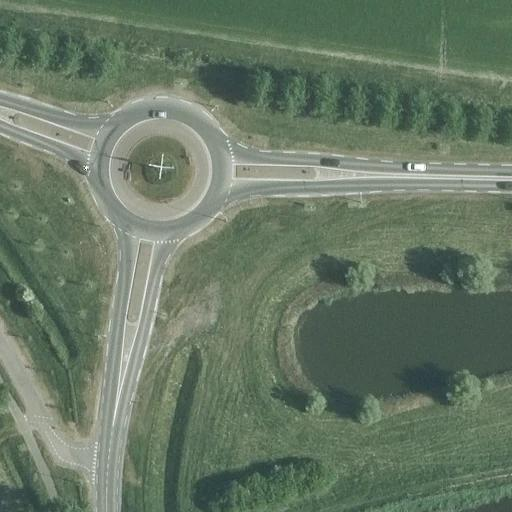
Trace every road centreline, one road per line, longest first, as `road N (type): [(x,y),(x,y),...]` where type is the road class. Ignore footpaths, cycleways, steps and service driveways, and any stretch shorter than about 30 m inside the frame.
road 1 (primary): [(388,174),(217,152)]
road 2 (primary): [(217,192),(388,174)]
road 3 (track): [(108,458),(57,446),(0,343)]
road 4 (tertiary): [(128,221),(115,318),(120,375)]
road 5 (tertiary): [(120,375),(144,326),(168,229)]
road 6 (tertiary): [(105,511),(120,375)]
road 7 (primary): [(217,152),(197,121),(162,108),(142,110),(111,132)]
road 8 (primary): [(388,174),(511,176)]
